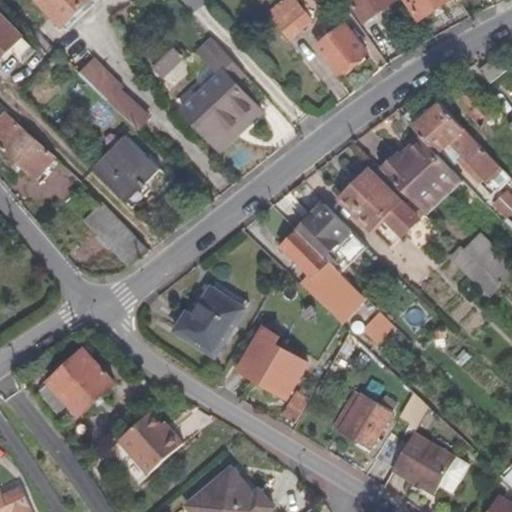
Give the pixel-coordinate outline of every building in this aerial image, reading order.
[(39,0),(61,22),(85,0),(39,0)] [(276,0),(268,6),(288,33),(312,16),(300,0),(276,0)] [(351,0),(367,23),(395,4),(392,0),(351,0)] [(441,5),(444,9),(457,0),(409,0),(422,19),(441,5)] [(0,50),(18,33),(0,14),(0,50)] [(148,48),(147,49),(182,87),(202,70),(157,19),(148,27),(159,39),(148,48)] [(320,44),(341,72),(368,54),(347,25),(320,44)] [(138,37),(148,48),(159,39),(148,27),(138,37)] [(215,39),(202,52),(220,74),(185,107),(210,135),(235,113),(247,126),(264,111),(238,82),(247,73),(215,39)] [(482,63),(490,73),(502,63),(493,53),(489,57),(482,63)] [(94,88),(136,128),(153,112),(125,87),(128,82),(112,72),(94,88)] [(455,149),(482,179),(496,166),(438,102),(410,127),(422,140),(435,153),(452,138),(459,145),(455,149)] [(0,152),(36,179),(54,155),(2,113),(0,115),(0,152)] [(247,126),(235,113),(210,135),(223,148),(247,126)] [(98,174),(138,214),(171,180),(132,140),(98,174)] [(398,153),(396,155),(380,170),(405,194),(421,210),(458,176),(435,153),(422,140),(403,158),(398,153)] [(340,198),(370,229),(383,216),(403,236),(419,221),(398,201),(368,170),(340,198)] [(405,194),(398,201),(419,221),(426,214),(421,210),(405,194)] [(298,232),(338,272),(364,246),(323,204),(298,232)] [(90,224),(123,256),(139,240),(106,207),(90,224)] [(403,236),(383,216),(370,229),(390,249),(403,236)] [(465,252),(444,231),(434,242),(455,263),(465,252)] [(338,272),(298,232),(282,249),(353,317),(368,302),(338,272)] [(511,273),(511,265),(481,235),(465,252),(500,286),(511,273)] [(132,264),(149,250),(139,240),(123,256),(132,264)] [(205,299),(193,322),(183,317),(174,334),(217,358),(245,310),(211,290),(205,299)] [(183,317),(193,322),(205,299),(196,294),(183,317)] [(362,329),(378,346),(397,328),(381,311),(362,329)] [(240,370),(286,400),(308,365),(262,336),(240,370)] [(72,400),(83,410),(114,378),(82,348),(44,387),(65,408),(72,400)] [(297,423),(311,399),(299,392),(285,416),(297,423)] [(382,409),(356,394),(335,427),(371,450),(393,416),(382,409)] [(387,401),(382,409),(393,416),(398,408),(387,401)] [(408,420),(421,428),(431,411),(420,401),(408,420)] [(170,431),(165,434),(149,412),(117,437),(144,472),(180,444),(170,431)] [(440,487),(457,460),(416,435),(401,460),(395,470),(394,472),(435,496),(440,487)] [(401,460),(409,447),(391,436),(377,459),(395,470),(401,460)] [(457,460),(440,487),(453,495),(470,468),(457,460)] [(230,470),(184,504),(189,511),(269,511),(270,511),(257,494),(251,498),(230,470)] [(0,511),(31,511),(20,488),(1,497),(0,494),(0,511)] [(511,511),(511,506),(498,500),(491,511),(511,511)]
